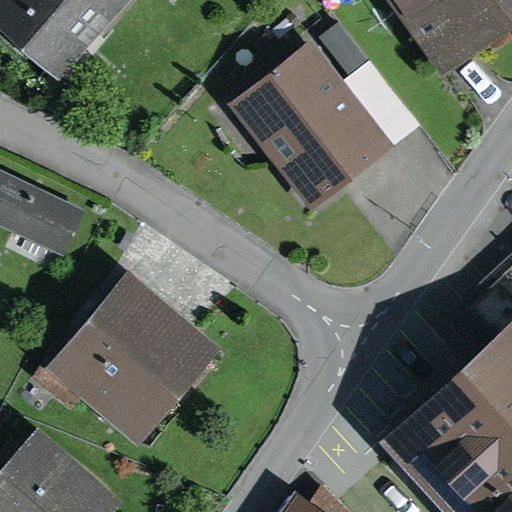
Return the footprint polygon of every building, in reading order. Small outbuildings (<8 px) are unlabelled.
[(85,23),(94,31),(122,0),(0,0),(0,21),(48,64),(85,23)] [(402,0),(440,53),(511,0),(402,0)] [(309,46),(237,102),(312,199),(384,143),(309,46)] [(0,217),(58,245),(74,211),(0,175),(0,217)] [(511,339),(473,375),(472,376),(511,419),(511,263),(489,285),(511,309),(511,339)] [(69,400),(89,377),(136,416),(194,348),(169,327),(179,314),(139,280),(71,361),(56,348),(39,374),(69,400)] [(511,511),(511,419),(472,376),(402,440),(468,511),(511,511)] [(38,447),(0,490),(0,511),(88,511),(99,501),(38,447)] [(346,511),(321,486),(303,511),(346,511)]
